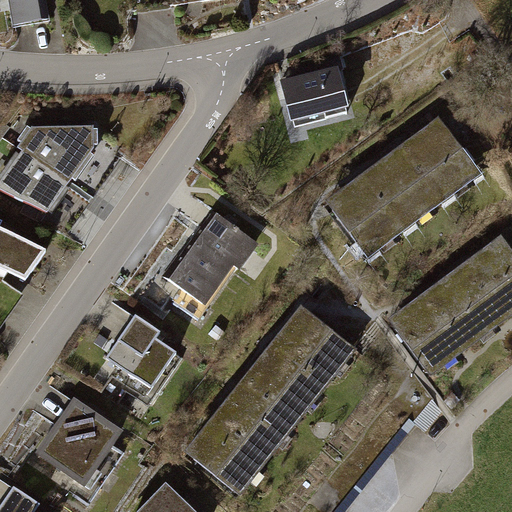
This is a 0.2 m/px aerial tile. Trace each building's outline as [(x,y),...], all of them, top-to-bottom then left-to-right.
[(47,0),(16,0),(20,20),(50,15),(47,0)] [(339,62),(283,78),(295,122),(351,106),(339,62)] [(436,130),(400,158),(440,212),(477,184),(436,130)] [(21,153),(27,157),(75,193),(102,158),(101,134),(35,134),(21,153)] [(75,193),(27,157),(0,191),(0,192),(53,222),(75,193)] [(400,158),(363,185),(403,239),(440,212),(400,158)] [(363,185),(326,213),(367,267),(403,239),(363,185)] [(175,256),(161,275),(179,289),(170,301),(197,321),(237,268),(242,272),(260,248),(213,213),(179,258),(175,256)] [(0,231),(0,268),(32,284),(51,258),(0,231)] [(511,261),(499,245),(462,272),(503,326),(511,319),(511,261)] [(462,272),(426,299),(466,353),(503,326),(462,272)] [(426,299),(389,327),(429,381),(466,353),(426,299)] [(302,309),(273,345),(330,390),(359,354),(302,309)] [(134,316),(104,357),(121,369),(118,374),(130,383),(126,389),(146,403),(178,359),(159,345),(164,338),(134,316)] [(273,345),(245,381),(301,426),(330,390),(273,345)] [(245,381),(216,417),(272,462),(301,426),(245,381)] [(77,401),(37,457),(68,479),(58,494),(82,511),(122,455),(117,452),(128,436),(77,401)] [(216,417),(187,453),(244,498),(272,462),(216,417)] [(195,511),(166,484),(138,511),(195,511)] [(18,491),(2,511),(43,511),(45,511),(18,491)]
